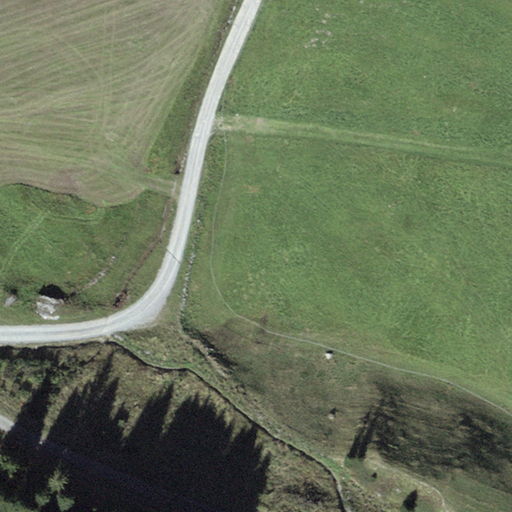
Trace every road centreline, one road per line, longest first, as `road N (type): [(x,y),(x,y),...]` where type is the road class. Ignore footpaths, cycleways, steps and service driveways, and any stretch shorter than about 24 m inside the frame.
road 1 (track): [(0,340),(113,331),(161,294),(182,239),(205,125),(255,0)]
road 2 (track): [(0,423),(77,468),(195,511)]
